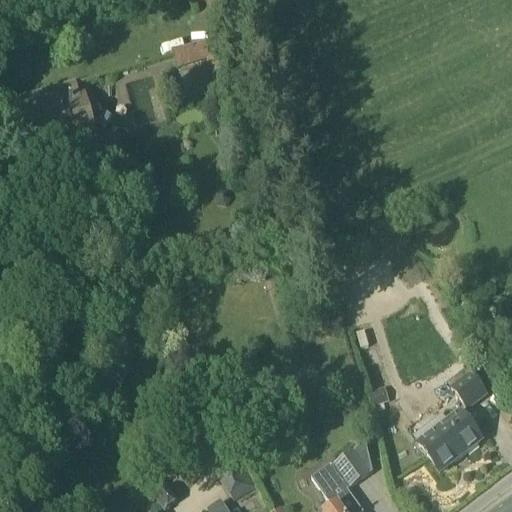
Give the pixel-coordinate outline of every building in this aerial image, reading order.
[(175,73),(189,69),(206,64),(216,94),(231,89),(220,43),(176,56),(171,57),(175,73)] [(97,155),(81,98),(77,84),(9,103),(29,174),(97,155)] [(357,270),(345,240),(321,249),(333,279),(357,270)] [(448,391),(449,393),(465,415),(485,398),(468,376),(448,391)] [(293,388),(298,406),(319,400),(314,382),(293,388)] [(438,476),(479,444),(458,417),(417,449),(438,476)] [(339,511),(337,509),(350,500),(346,494),(371,476),(364,446),(330,471),(328,469),(310,482),(331,511),(330,511),(339,511)] [(220,478),(240,465),(234,454),(213,468),(220,478)] [(159,506),(163,511),(165,511),(177,505),(167,488),(152,498),(157,507),(159,506)]
